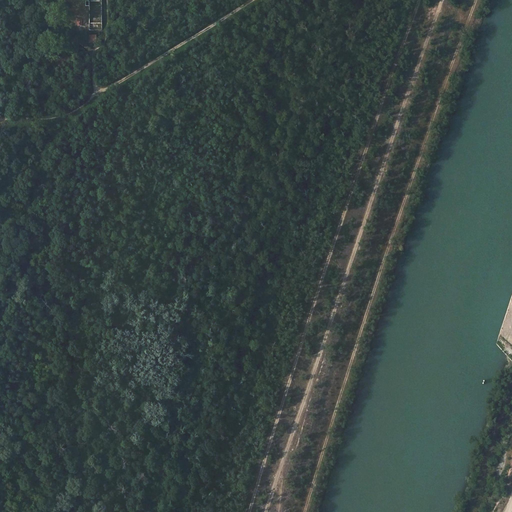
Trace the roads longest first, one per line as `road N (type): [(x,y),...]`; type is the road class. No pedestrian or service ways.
road 1 (track): [(441,0),(265,511)]
road 2 (track): [(302,511),(477,0)]
road 3 (track): [(244,511),(418,0)]
road 4 (track): [(252,0),(105,89),(94,85),(91,50)]
road 5 (track): [(472,511),(511,387)]
